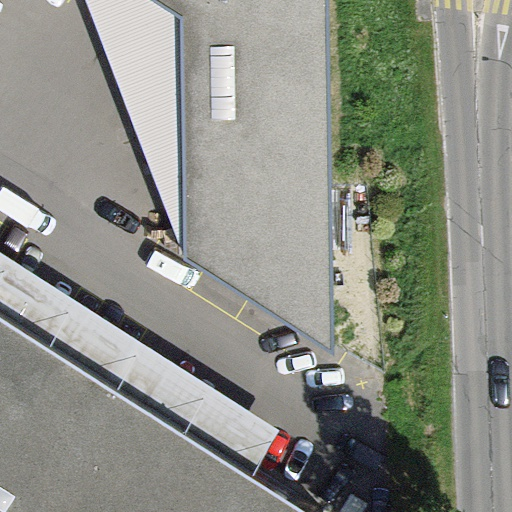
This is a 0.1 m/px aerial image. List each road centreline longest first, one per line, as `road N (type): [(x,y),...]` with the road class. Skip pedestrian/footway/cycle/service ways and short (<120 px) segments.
road 1 (secondary): [(480,0),(479,195),(495,511)]
road 2 (unknown): [(0,182),(284,377)]
